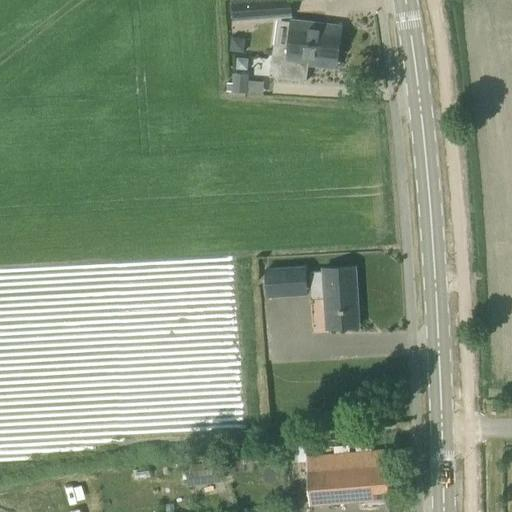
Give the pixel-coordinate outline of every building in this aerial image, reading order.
[(230,0),(232,22),(244,21),(292,17),(290,0),(230,0)] [(278,23),(276,45),(273,45),(270,77),(307,80),(309,60),(337,63),(341,26),(292,20),(291,22),(285,21),(278,23)] [(231,51),(244,52),(246,38),(233,37),(231,51)] [(249,58),(237,57),(236,69),(248,70),(249,58)] [(229,91),(232,91),(232,92),(247,93),(248,81),(248,74),(233,73),(232,83),(229,83),(227,83),(227,91),(229,91)] [(266,270),(268,296),(288,295),(288,288),(306,286),(305,267),(266,270)] [(355,267),(324,269),(324,272),(325,297),(327,328),(359,326),(355,267)] [(243,464),(260,462),(259,450),(241,452),(243,464)] [(386,450),(305,456),(308,504),(390,498),(386,450)] [(149,468),(133,470),(135,480),(151,478),(150,468),(149,468)]
